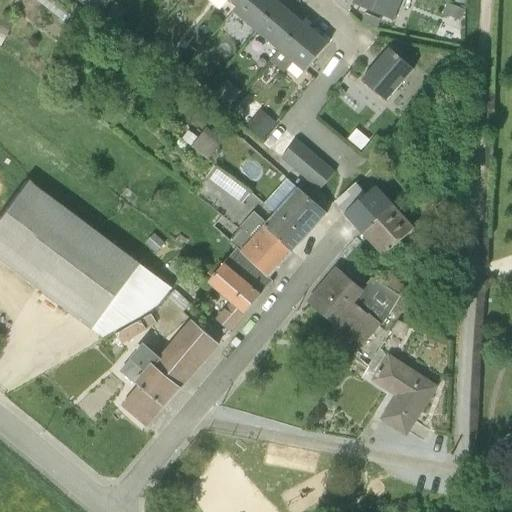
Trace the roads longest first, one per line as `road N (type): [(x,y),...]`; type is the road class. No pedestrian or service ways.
road 1 (track): [(482,0),(462,474)]
road 2 (residential): [(190,413),(347,226),(246,133),(232,148)]
road 3 (residential): [(190,413),(462,474)]
road 4 (residential): [(0,423),(107,510)]
road 5 (residential): [(107,510),(190,413)]
